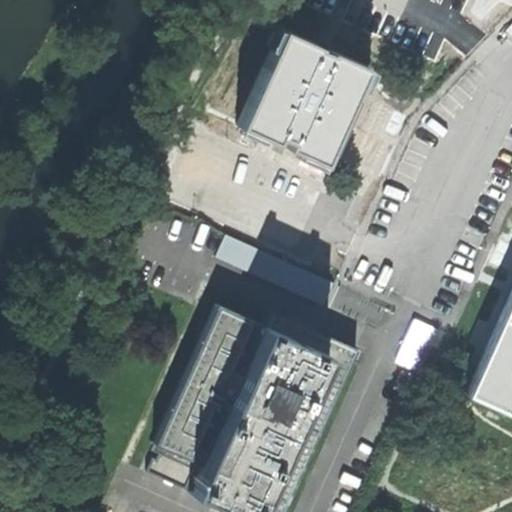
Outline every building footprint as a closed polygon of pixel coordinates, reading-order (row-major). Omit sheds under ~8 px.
[(238,125),(322,163),(344,114),(366,65),(281,28),(238,125)] [(225,235),(216,255),(322,303),(331,283),(225,235)] [(511,292),(501,317),(511,322),(511,292)] [(188,490),(236,511),(279,511),(353,348),(328,336),(269,310),(263,325),(214,303),(152,440),(160,445),(155,457),(151,455),(146,468),(182,486),(194,460),(201,462),(188,490)] [(413,317),(395,361),(418,370),(436,327),(413,317)] [(511,415),(511,322),(501,317),(479,364),(465,395),(511,415)]
